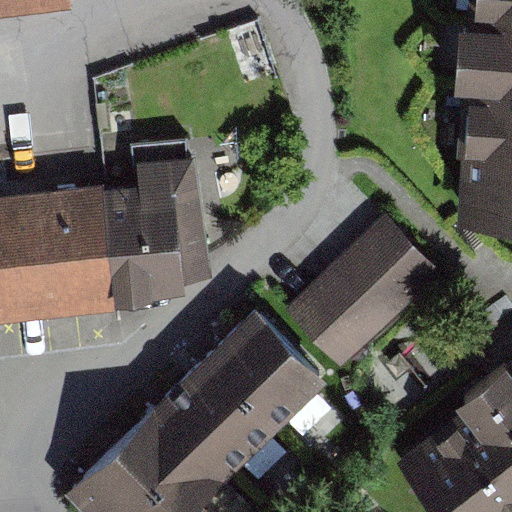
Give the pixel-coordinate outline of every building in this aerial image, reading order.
[(0,0),(0,14),(74,7),(73,0),(0,0)] [(511,0),(480,0),(466,209),(511,211),(511,0)] [(144,176),(0,187),(0,309),(190,294),(188,272),(210,270),(200,145),(142,150),(144,176)] [(189,511),(437,269),(382,213),(278,315),(264,301),(118,445),(74,488),(97,511),(189,511)] [(511,511),(511,368),(408,450),(456,511),(511,511)]
